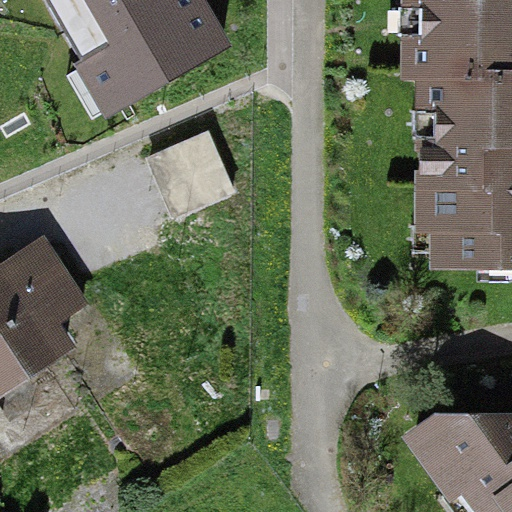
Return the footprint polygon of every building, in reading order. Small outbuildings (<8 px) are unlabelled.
[(197,0),(47,0),(110,108),(222,44),(197,0)] [(511,0),(404,0),(406,73),(511,71),(511,0)] [(511,71),(406,73),(411,274),(511,271),(511,71)] [(75,297),(42,247),(0,274),(0,391),(65,350),(43,317),(75,297)] [(511,420),(434,417),(416,439),(451,484),(492,511),(510,501),(511,502),(511,420)]
